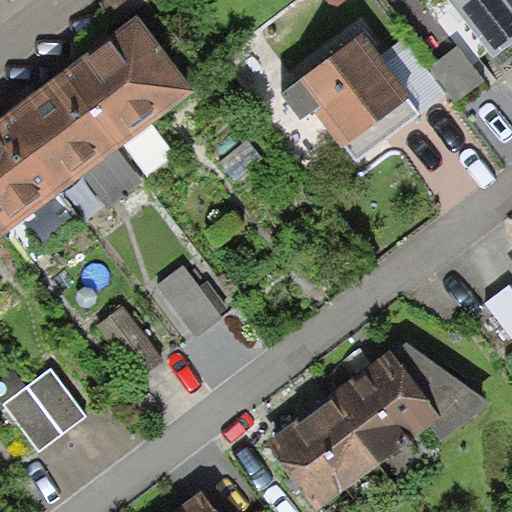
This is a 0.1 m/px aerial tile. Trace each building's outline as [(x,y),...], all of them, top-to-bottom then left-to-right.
[(511,0),(446,0),(493,62),(511,47),(511,0)] [(139,17),(64,73),(120,145),(195,89),(139,17)] [(368,31),(282,94),(301,120),(316,110),(342,144),(346,141),(358,158),(419,114),(408,98),(414,94),(368,31)] [(458,46),(429,69),(456,103),(485,80),(458,46)] [(64,73),(9,116),(64,187),(84,171),(114,209),(149,182),(120,145),(64,73)] [(9,116),(0,122),(0,219),(9,231),(64,187),(9,116)] [(0,219),(0,237),(9,231),(0,219)] [(187,266),(159,286),(196,339),(224,320),(187,266)] [(511,284),(485,303),(511,341),(511,284)] [(127,305),(98,327),(135,379),(165,357),(127,305)] [(410,341),(393,354),(440,416),(430,423),(442,441),(488,402),(410,341)] [(440,416),(393,354),(332,399),(379,461),(430,423),(440,416)] [(54,368),(5,405),(42,451),(90,414),(54,368)] [(379,461),(332,399),(271,444),(318,511),(379,461)] [(217,511),(202,491),(174,511),(217,511)]
